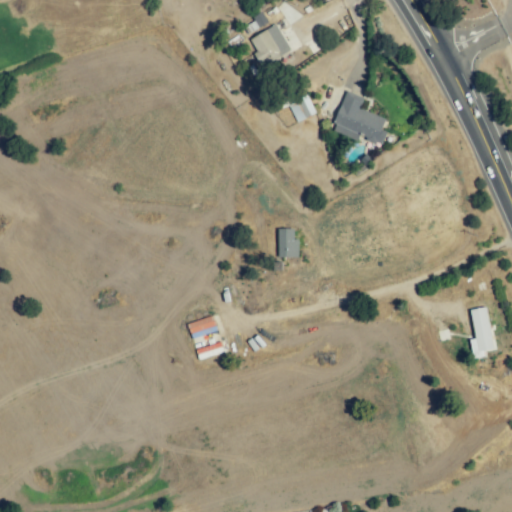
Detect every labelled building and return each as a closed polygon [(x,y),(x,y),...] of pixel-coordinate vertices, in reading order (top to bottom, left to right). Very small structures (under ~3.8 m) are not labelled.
[(267,22),(261,12),(252,18),(259,27),(267,22)] [(261,65),(289,52),(277,25),(248,38),(261,65)] [(363,97),(345,91),(331,131),(356,140),(357,136),(381,145),(386,131),(381,129),(385,119),(359,109),(363,97)] [(296,122),(315,113),(306,95),(287,105),(296,122)] [(277,229),(278,257),(298,257),(298,239),(294,239),(293,228),(277,229)] [(476,351),(491,349),(486,307),(471,309),(476,351)] [(190,333),(199,330),(200,333),(214,328),(210,316),(187,324),(190,333)]
